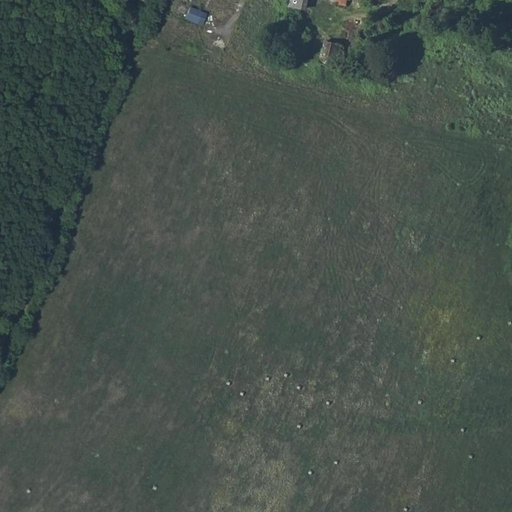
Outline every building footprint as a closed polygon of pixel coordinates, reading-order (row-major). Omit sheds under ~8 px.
[(165,0),(162,7),(174,12),(179,0),(165,0)] [(303,8),(305,0),(291,0),(291,5),(303,8)] [(201,24),(206,12),(190,6),(185,17),(201,24)] [(322,64),(339,68),(345,44),(328,39),(322,64)] [(319,79),(332,82),(335,68),(321,65),(319,79)]
